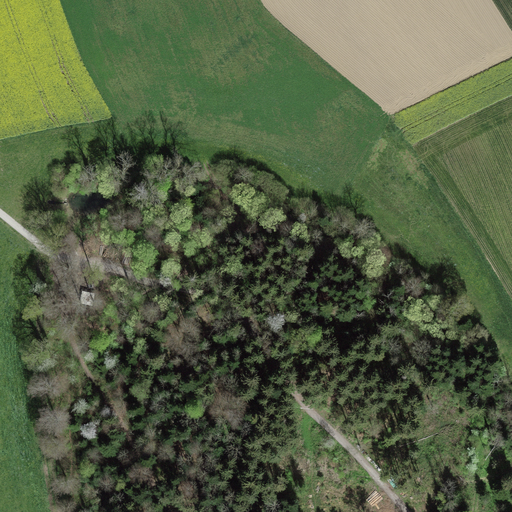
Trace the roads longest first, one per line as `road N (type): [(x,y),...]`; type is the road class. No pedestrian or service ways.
road 1 (track): [(0,217),(60,258),(233,308),(401,511)]
road 2 (track): [(22,234),(29,430),(51,511)]
